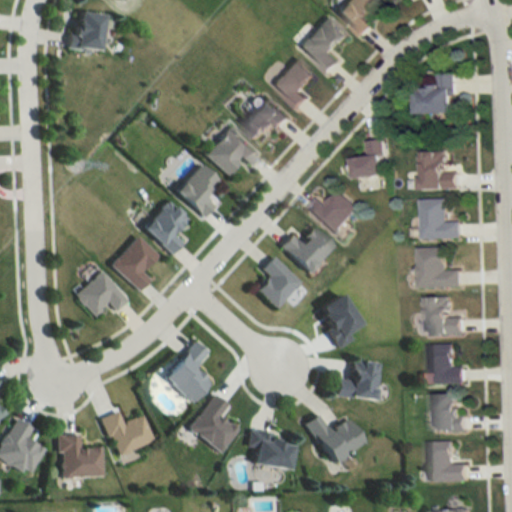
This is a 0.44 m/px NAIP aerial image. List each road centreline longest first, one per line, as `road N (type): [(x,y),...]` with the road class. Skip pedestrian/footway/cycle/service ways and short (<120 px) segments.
road 1 (residential): [(486,15),(430,31),(401,50),(146,331),(70,386),(49,386),(34,367),(30,236)]
road 2 (residential): [(511,409),(498,40),(481,0)]
road 3 (residential): [(31,0),(24,94),(30,236)]
road 4 (residential): [(253,376),(251,360),(266,344),(288,347),(297,360),(296,375),(279,389),(253,376)]
